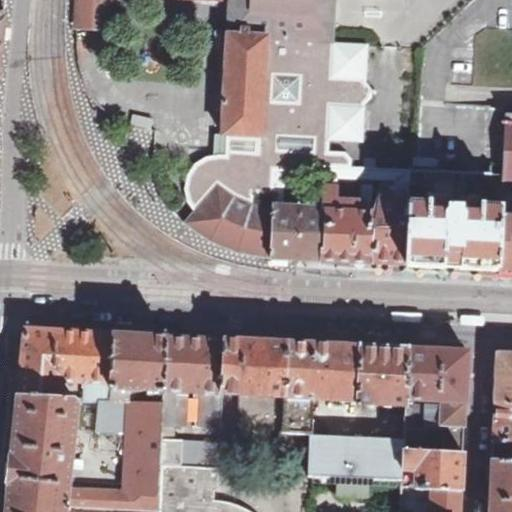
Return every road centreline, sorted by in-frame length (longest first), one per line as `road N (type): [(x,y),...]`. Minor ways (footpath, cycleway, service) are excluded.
road 1 (tertiary): [(3,302),(511,336)]
road 2 (residential): [(8,251),(29,0)]
